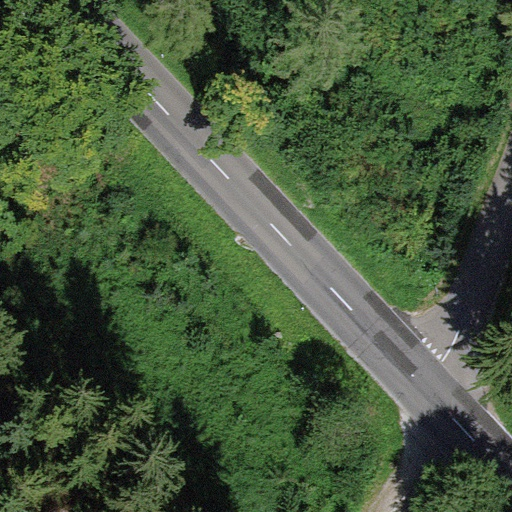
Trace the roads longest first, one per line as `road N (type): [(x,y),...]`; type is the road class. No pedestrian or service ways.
road 1 (tertiary): [(437,404),(61,0)]
road 2 (unclassified): [(437,404),(443,363),(511,210)]
